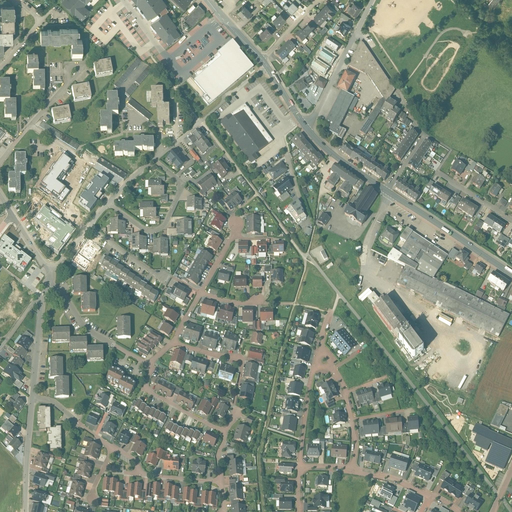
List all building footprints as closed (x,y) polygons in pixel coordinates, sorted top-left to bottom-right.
[(83,5),(88,0),(62,0),(61,2),(81,20),(89,11),(83,5)] [(134,0),(148,19),(159,11),(166,6),(167,5),(163,0),(134,0)] [(287,0),(283,5),(292,14),(299,7),(298,5),(293,1),(292,2),(290,0),(287,0)] [(491,0),(486,7),(491,11),(492,11),(496,5),(500,0),(491,0)] [(336,6),(332,2),(329,4),(336,11),(339,9),(336,6)] [(354,3),(351,7),(349,6),(347,10),(349,11),(356,16),(359,11),(361,8),(354,3)] [(247,4),(245,5),(244,5),(238,12),(245,19),(252,13),(247,8),(249,6),(247,4)] [(327,4),(320,11),(327,16),(328,14),(331,17),(335,13),(333,10),(327,4)] [(14,6),(1,7),(1,16),(1,18),(14,18),(14,6)] [(166,6),(159,11),(162,15),(166,12),(169,10),(166,6)] [(196,7),(196,9),(194,9),(193,11),(192,11),(184,19),(192,27),(204,14),(204,10),(201,10),(201,7),(196,7)] [(327,16),(320,11),(314,17),(320,23),(327,16)] [(169,47),(181,38),(174,29),(177,27),(166,12),(162,15),(151,23),(169,47)] [(342,17),(347,20),(349,17),(342,12),(340,16),(342,17)] [(281,14),(273,21),(279,26),(286,19),(281,14)] [(1,18),(0,18),(0,21),(1,22),(1,30),(12,30),(14,30),(14,18),(1,18)] [(345,23),(342,21),(342,22),(340,25),(341,26),(336,33),(340,35),(344,37),(343,37),(346,33),(350,27),(345,23)] [(274,28),(268,22),(265,26),(267,28),(267,27),(271,31),(274,28)] [(315,29),(308,24),(302,30),(308,36),(315,29)] [(271,31),(267,27),(267,28),(260,35),(266,40),(273,33),(271,31)] [(82,47),(82,40),(76,40),(76,34),(77,34),(79,34),(78,29),(77,29),(59,29),(59,31),(50,31),(50,30),(47,30),(47,31),(40,31),(40,41),(48,41),(48,40),(50,40),(50,41),(53,41),(53,42),(60,42),(60,41),(60,40),(67,40),(67,39),(69,39),(69,40),(71,40),(72,48),(73,50),(72,50),(72,53),(71,53),(71,59),(72,59),(82,59),(82,50),(83,50),(83,47),(82,47)] [(1,30),(0,30),(0,42),(3,42),(12,42),(12,30),(1,30)] [(308,36),(302,30),(295,37),(302,43),(308,36)] [(325,44),(336,52),(340,47),(329,39),(325,44)] [(295,48),(289,42),(282,49),(289,55),(295,48)] [(363,44),(360,42),(348,66),(359,72),(363,69),(387,103),(389,99),(395,90),(363,44)] [(209,106),(253,67),(236,47),(235,47),(234,45),(230,48),(229,47),(227,47),(218,54),(209,62),(195,74),(198,78),(195,82),(207,96),(203,99),(209,106)] [(282,49),(276,56),(278,58),(282,62),(289,55),(282,49)] [(320,56),(331,63),(334,58),(323,51),(320,56)] [(44,73),(38,73),(37,64),(39,64),(39,61),(37,61),(37,54),(34,54),(34,53),(33,53),(33,54),(27,54),(27,62),(28,62),(28,64),(27,64),(27,67),(26,67),(26,73),(27,73),(27,74),(33,74),(33,80),(34,80),(34,83),(33,83),(33,90),(39,89),(39,91),(39,92),(44,92),(44,91),(44,73)] [(137,58),(114,85),(118,89),(142,62),(137,58)] [(110,61),(93,65),(95,77),(112,74),(110,61)] [(313,67),(324,74),(327,69),(316,62),(313,67)] [(149,66),(135,82),(139,85),(153,70),(149,66)] [(356,77),(345,71),(336,88),(343,91),(347,94),(356,77)] [(326,82),(318,78),(315,85),(323,89),(326,82)] [(304,79),(295,84),(300,92),(308,86),(304,79)] [(9,89),(9,82),(0,82),(0,101),(4,102),(4,108),(5,108),(5,111),(4,111),(4,118),(11,118),(11,119),(11,121),(16,121),(15,119),(16,119),(15,102),(9,102),(9,93),(10,93),(10,89),(9,89)] [(133,84),(125,93),(129,97),(137,88),(133,84)] [(88,86),(71,89),(74,101),(90,98),(88,86)] [(163,106),(163,90),(151,90),(152,107),(158,107),(158,111),(158,126),(163,126),(163,125),(170,125),(169,107),(164,107),(164,106),(163,106)] [(343,91),(326,124),(330,126),(338,130),(339,127),(354,98),(347,94),(343,91)] [(118,95),(108,95),(108,103),(109,103),(109,105),(108,105),(108,108),(107,108),(107,115),(102,115),(101,115),(101,122),(102,122),(102,124),(101,124),(101,131),(107,131),(107,132),(108,134),(112,134),(112,132),(112,115),(118,115),(118,105),(119,105),(119,102),(118,102),(118,95)] [(152,116),(131,99),(128,104),(149,120),(152,116)] [(387,103),(381,111),(389,116),(395,108),(397,105),(389,99),(387,103)] [(273,142),(245,104),(231,115),(221,123),(251,164),(257,160),(254,156),(273,142)] [(381,111),(376,107),(369,118),(374,121),(381,111)] [(68,108),(51,111),(54,124),(70,121),(68,108)] [(389,116),(387,120),(393,124),(400,112),(395,108),(389,116)] [(407,116),(402,112),(398,117),(403,121),(405,118),(407,116)] [(374,121),(369,118),(365,124),(364,124),(359,131),(364,135),(365,135),(370,128),(374,121)] [(410,122),(405,118),(403,121),(401,123),(407,127),(410,122)] [(62,134),(42,122),(39,127),(59,139),(62,135),(62,134)] [(346,131),(339,127),(338,130),(330,126),(328,131),(338,136),(337,138),(341,140),(346,131)] [(199,131),(193,135),(198,142),(194,144),(196,146),(199,144),(198,143),(205,138),(199,131)] [(418,136),(411,131),(409,134),(408,133),(407,135),(415,140),(418,136)] [(79,145),(62,135),(59,139),(76,150),(79,145)] [(193,135),(188,139),(185,141),(189,146),(192,144),(193,145),(194,144),(198,142),(193,135)] [(300,135),(292,141),(296,146),(297,146),(304,140),(300,135)] [(415,140),(407,135),(405,137),(406,137),(405,140),(412,145),(415,140)] [(205,138),(198,143),(199,144),(196,146),(203,155),(211,147),(205,138)] [(141,139),(141,140),(134,140),(134,145),(125,146),(125,144),(122,144),(122,146),(115,146),(115,149),(114,149),(114,150),(115,150),(115,156),(123,156),(123,155),(125,155),(125,156),(128,156),(128,157),(135,157),(135,156),(135,151),(142,150),(144,150),(147,150),(147,151),(154,151),(154,150),(154,140),(145,140),(145,139),(141,139)] [(304,140),(297,146),(296,146),(301,152),(309,146),(304,140)] [(412,145),(405,140),(403,142),(402,141),(401,143),(409,149),(412,145)] [(432,146),(425,141),(422,145),(430,151),(432,149),(431,148),(432,146)] [(409,149),(401,143),(400,145),(401,146),(399,148),(406,153),(409,149)] [(346,145),(341,151),(345,154),(350,148),(346,145)] [(430,151),(422,145),(419,149),(426,154),(428,152),(429,153),(430,151)] [(309,146),(301,152),(305,157),(313,151),(309,146)] [(355,152),(350,148),(345,154),(350,158),(355,152)] [(406,153),(399,148),(398,150),(397,149),(395,151),(404,157),(406,153)] [(177,149),(167,157),(173,164),(182,156),(177,149)] [(426,154),(419,149),(416,154),(425,159),(426,157),(425,157),(426,154)] [(194,159),(197,156),(193,150),(189,153),(194,159)] [(363,156),(355,150),(355,152),(350,158),(350,159),(358,164),(363,156)] [(313,151),(305,157),(309,161),(310,161),(317,155),(313,151)] [(404,157),(395,151),(394,153),(395,154),(393,156),(401,161),(403,157),(404,157)] [(323,160),(318,154),(317,155),(310,161),(316,167),(323,160)] [(425,159),(416,154),(414,158),(421,163),(422,161),(424,162),(426,160),(425,159)] [(25,155),(15,156),(15,163),(16,163),(16,165),(15,165),(15,168),(14,168),(14,175),(9,175),(8,175),(8,182),(9,182),(9,184),(8,184),(8,191),(15,191),(15,193),(15,194),(19,194),(19,193),(20,192),(19,176),(20,176),(20,175),(25,175),(25,166),(26,166),(26,163),(25,163),(25,155)] [(45,178),(39,187),(61,204),(69,193),(58,184),(73,164),(62,156),(56,165),(54,164),(48,171),(49,172),(45,178)] [(188,162),(182,156),(173,164),(178,170),(188,162)] [(367,159),(363,156),(358,164),(364,168),(369,160),(370,159),(368,158),(367,159)] [(373,158),(371,162),(369,160),(364,168),(372,173),(371,173),(376,176),(384,181),(389,174),(386,172),(388,169),(386,167),(383,170),(381,169),(382,168),(380,166),(379,167),(373,163),(376,160),(373,158)] [(421,163),(414,158),(411,162),(419,168),(420,166),(419,165),(421,163)] [(215,166),(214,167),(215,168),(218,173),(227,167),(222,161),(215,166)] [(419,168),(411,162),(408,166),(415,171),(417,169),(418,169),(419,168)] [(456,162),(453,167),(454,168),(452,171),(456,174),(456,173),(459,176),(465,167),(456,162)] [(272,170),(268,173),(269,174),(274,180),(287,170),(281,163),(272,170)] [(341,169),(336,165),(331,173),(333,175),(333,176),(332,176),(327,182),(327,183),(331,185),(341,169)] [(483,170),(476,165),(473,170),(476,172),(475,172),(480,175),(483,170)] [(227,167),(218,173),(223,179),(231,172),(227,167)] [(270,167),(263,173),(266,176),(269,174),(268,173),(272,170),(270,167)] [(347,173),(341,169),(331,185),(334,187),(339,180),(338,179),(339,178),(342,181),(347,173)] [(345,184),(344,184),(340,189),(344,192),(348,186),(354,178),(347,173),(342,181),(346,183),(345,184)] [(481,178),(478,176),(472,184),(480,189),(485,181),(488,182),(490,178),(484,173),(481,178)] [(99,200),(102,196),(100,194),(109,182),(100,174),(81,200),(82,201),(80,204),(90,212),(97,202),(95,201),(97,199),(99,200)] [(214,181),(210,175),(204,180),(210,189),(216,184),(214,181)] [(286,178),(273,188),(277,192),(280,196),(281,196),(286,192),(292,188),(289,183),(286,178)] [(354,178),(348,186),(344,192),(348,194),(351,189),(351,188),(351,187),(358,192),(363,184),(354,178)] [(210,189),(204,180),(198,184),(202,190),(204,193),(210,189)] [(410,189),(405,185),(407,181),(404,180),(402,183),(400,182),(395,189),(403,194),(408,197),(415,203),(420,195),(417,193),(419,190),(417,188),(415,191),(413,190),(413,189),(411,188),(410,189)] [(430,181),(425,188),(429,190),(434,183),(430,181)] [(331,185),(327,183),(324,187),(331,191),(334,187),(331,185)] [(442,191),(434,185),(429,192),(438,198),(442,191)] [(503,191),(495,186),(490,194),(495,198),(498,193),(500,195),(503,191)] [(339,188),(336,193),(341,196),(344,192),(340,189),(339,188)] [(366,188),(353,208),(350,206),(345,214),(351,218),(351,220),(354,222),(355,221),(362,226),(367,217),(364,215),(377,196),(373,193),(374,193),(370,190),(370,191),(366,188)] [(451,196),(442,191),(438,198),(446,203),(451,196)] [(290,197),(286,192),(281,196),(280,196),(279,197),(283,202),(290,197)] [(348,194),(344,192),(341,196),(346,200),(349,195),(348,194)] [(234,193),(229,198),(236,206),(241,201),(237,195),(234,193)] [(326,194),(320,204),(325,206),(330,196),(326,194)] [(455,200),(452,204),(456,206),(461,198),(457,196),(455,200)] [(195,198),(187,198),(187,207),(194,207),(194,211),(195,211),(195,209),(202,209),(202,199),(195,199),(195,198)] [(236,206),(229,198),(224,202),(223,202),(226,205),(230,210),(236,206)] [(470,205),(463,200),(458,209),(465,213),(470,205)] [(302,206),(298,201),(286,210),(290,215),(301,207),(302,206)] [(478,209),(470,205),(465,213),(472,218),(478,209)] [(304,211),(301,207),(290,215),(293,219),(302,213),(304,211)] [(43,210),(36,220),(39,222),(38,223),(54,235),(48,242),(53,246),(51,249),(57,253),(73,232),(58,221),(60,218),(50,211),(48,213),(43,210)] [(306,218),(302,213),(293,219),(297,224),(306,218)] [(330,218),(323,214),(318,221),(325,226),(330,218)] [(220,218),(217,216),(211,226),(220,230),(221,227),(222,227),(224,224),(223,224),(225,220),(220,218)] [(489,216),(484,224),(485,224),(482,228),(487,231),(489,227),(492,229),(497,221),(489,216)] [(254,218),(247,218),(247,226),(260,226),(260,218),(254,218)] [(479,220),(475,226),(480,229),(483,223),(479,220)] [(504,226),(497,221),(492,229),(500,234),(504,226)] [(260,226),(247,226),(247,234),(255,234),(260,234),(260,233),(260,226)] [(399,235),(391,230),(390,232),(386,229),(381,237),(392,245),(399,235)] [(407,229),(400,239),(406,243),(412,233),(407,229)] [(448,257),(412,233),(406,243),(401,251),(395,247),(388,258),(405,267),(432,280),(433,279),(445,261),(446,259),(448,257)] [(0,253),(24,271),(31,261),(19,252),(20,250),(16,247),(14,249),(12,247),(14,245),(4,237),(0,242),(0,253)] [(217,239),(213,237),(211,241),(210,240),(209,243),(209,244),(208,247),(216,251),(221,242),(217,239)] [(85,246),(80,253),(84,255),(89,248),(92,250),(94,247),(87,241),(86,242),(87,242),(84,245),(85,246)] [(248,243),(239,243),(239,254),(246,254),(248,254),(248,248),(248,243)] [(266,253),(266,243),(258,243),(258,248),(258,253),(266,253)] [(274,252),(279,252),(280,252),(283,252),(283,243),(273,243),(273,246),(273,252),(274,252)] [(448,257),(451,259),(456,251),(453,249),(448,257)] [(459,254),(456,251),(451,259),(454,261),(456,259),(463,263),(465,261),(467,258),(468,256),(466,254),(461,251),(459,254)] [(206,254),(202,252),(200,257),(208,262),(209,262),(212,258),(206,254)] [(81,255),(74,265),(77,267),(84,257),(81,255)] [(208,262),(200,257),(199,256),(196,261),(206,266),(208,262)] [(112,260),(106,257),(101,266),(107,269),(112,261),(112,260)] [(112,261),(107,269),(107,270),(113,274),(118,265),(118,264),(112,261)] [(206,266),(196,261),(194,266),(203,271),(206,266)] [(467,262),(465,265),(463,267),(469,271),(472,265),(467,262)] [(479,263),(472,272),(476,274),(477,273),(480,275),(485,268),(479,263)] [(118,265),(113,274),(119,278),(123,269),(124,269),(118,265)] [(203,271),(194,266),(191,270),(201,276),(203,271)] [(498,338),(509,315),(503,312),(500,311),(497,309),(433,279),(432,280),(405,267),(397,284),(419,295),(418,298),(498,338)] [(123,269),(119,278),(118,279),(125,282),(129,274),(130,273),(123,269)] [(201,276),(191,270),(188,275),(189,275),(198,280),(201,276)] [(230,274),(220,271),(218,280),(228,282),(230,274)] [(272,272),(272,273),(272,282),(282,282),(282,271),(272,272)] [(501,278),(493,273),(488,281),(492,284),(492,283),(496,286),(501,278)] [(129,274),(125,282),(124,283),(130,286),(135,278),(135,277),(129,274)] [(198,280),(189,275),(187,279),(187,280),(189,281),(196,285),(199,281),(198,280)] [(244,277),(235,277),(235,287),(246,287),(246,281),(246,277),(244,277)] [(86,278),(73,278),(73,295),(82,295),(86,295),(86,278)] [(130,286),(130,287),(136,290),(141,282),(141,281),(135,278),(130,286)] [(261,278),(253,278),(253,287),(261,287),(261,283),(261,278)] [(501,278),(496,286),(500,288),(500,289),(504,292),(509,284),(501,278)] [(136,290),(136,291),(142,294),(146,286),(147,285),(141,282),(136,290)] [(173,291),(171,294),(177,297),(182,288),(176,284),(173,291)] [(146,286),(142,294),(141,295),(147,298),(148,298),(152,290),(153,289),(146,286)] [(182,288),(177,297),(184,301),(186,298),(189,292),(182,288)] [(148,298),(147,298),(147,299),(153,303),(158,293),(152,290),(148,298)] [(484,293),(478,290),(475,296),(481,298),(484,293)] [(377,298),(374,294),(367,299),(374,308),(381,303),(377,298)] [(86,295),(82,295),(83,312),(95,312),(95,295),(86,295)] [(386,299),(382,295),(377,298),(381,303),(386,299)] [(499,298),(496,304),(499,306),(502,307),(505,300),(499,298)] [(401,318),(386,299),(381,303),(374,308),(398,339),(410,330),(401,318)] [(210,303),(204,301),(202,308),(201,313),(207,314),(210,303)] [(216,304),(210,303),(207,314),(213,316),(214,312),(216,305),(216,304)] [(170,309),(164,305),(161,310),(167,314),(168,311),(169,311),(170,309)] [(228,308),(222,306),(219,319),(225,320),(228,308)] [(235,309),(228,308),(225,320),(231,322),(232,317),(235,309)] [(253,309),(243,309),(243,318),(253,318),(253,309)] [(269,310),(267,310),(266,310),(261,310),(261,321),(268,321),(268,320),(273,320),(272,310),(269,310)] [(169,311),(168,311),(167,314),(164,318),(174,323),(178,316),(169,311)] [(415,326),(406,314),(401,318),(410,330),(415,326)] [(312,316),(309,315),(305,326),(315,329),(316,324),(317,325),(318,322),(317,322),(318,317),(312,316)] [(130,319),(117,319),(118,338),(131,338),(130,319)] [(169,328),(164,325),(160,332),(168,336),(172,329),(169,328)] [(194,326),(190,325),(183,338),(190,340),(194,326)] [(201,329),(194,326),(190,340),(197,342),(201,329)] [(347,326),(345,328),(358,345),(360,343),(347,326)] [(69,329),(52,329),(52,342),(69,342),(69,339),(69,329)] [(331,340),(335,345),(347,335),(342,330),(331,340)] [(426,352),(410,330),(398,339),(414,361),(419,358),(417,356),(420,354),(421,355),(426,352)] [(307,332),(303,331),(302,332),(299,343),(310,346),(311,342),(312,342),(313,339),(312,339),(313,334),(307,332)] [(207,333),(204,340),(203,345),(209,347),(213,335),(207,333)] [(158,337),(152,334),(151,334),(149,338),(158,343),(160,344),(162,340),(158,337)] [(224,340),(222,347),(226,349),(226,350),(228,350),(232,336),(226,334),(224,340)] [(262,336),(254,334),(252,343),(260,345),(262,336)] [(219,336),(213,335),(209,347),(215,349),(217,344),(219,336)] [(351,340),(347,335),(335,345),(340,350),(351,340)] [(238,338),(232,336),(228,350),(229,351),(230,350),(234,351),(237,344),(239,338),(238,338)] [(31,343),(22,337),(22,338),(23,338),(17,345),(16,345),(19,347),(25,351),(31,343)] [(158,343),(149,338),(148,337),(145,341),(154,346),(156,347),(158,343)] [(86,339),(69,339),(69,342),(69,352),(86,351),(86,348),(86,339)] [(154,346),(145,341),(144,340),(142,344),(150,349),(152,350),(154,346)] [(356,346),(351,340),(340,350),(345,356),(356,346)] [(150,349),(142,344),(140,343),(138,347),(141,349),(148,353),(150,349)] [(25,351),(19,347),(19,348),(14,355),(13,354),(13,355),(15,357),(21,361),(27,353),(25,351)] [(103,347),(86,348),(86,351),(87,360),(104,360),(103,347)] [(261,351),(250,349),(248,358),(255,359),(261,361),(261,360),(262,354),(264,353),(264,352),(263,351),(262,351),(261,351)] [(298,349),(295,360),(307,363),(309,352),(298,349)] [(184,354),(176,351),(175,353),(174,353),(171,362),(174,363),(173,367),(180,369),(180,368),(181,365),(182,361),(185,354),(184,354)] [(21,361),(15,357),(9,365),(18,371),(24,363),(21,361)] [(62,359),(49,359),(50,379),(55,378),(62,378),(62,359)] [(197,360),(194,359),(191,370),(198,372),(201,360),(198,359),(197,360)] [(205,361),(201,360),(198,372),(204,374),(208,363),(205,362),(205,361)] [(251,365),(247,364),(246,371),(256,373),(258,366),(251,365)] [(18,371),(9,365),(3,373),(14,382),(16,380),(20,382),(22,379),(19,377),(22,374),(18,371)] [(226,367),(222,366),(219,376),(225,377),(228,366),(226,365),(226,367)] [(230,366),(228,366),(225,377),(232,380),(233,376),(235,370),(229,368),(230,366)] [(293,377),(303,380),(306,369),(295,367),(293,377)] [(115,370),(112,369),(107,379),(110,380),(110,382),(116,385),(116,384),(119,385),(120,385),(123,378),(125,375),(122,374),(122,372),(115,369),(115,370)] [(256,373),(246,371),(244,378),(248,379),(255,380),(256,373)] [(235,376),(233,376),(232,380),(231,383),(233,384),(236,385),(239,375),(235,374),(235,376)] [(62,378),(55,378),(56,398),(68,397),(68,378),(62,378)] [(134,382),(126,378),(126,379),(123,378),(120,385),(119,385),(118,388),(121,390),(121,391),(127,394),(127,393),(131,395),(136,385),(133,383),(134,382)] [(16,380),(14,382),(12,384),(19,390),(23,385),(20,382),(16,380)] [(323,381),(316,385),(318,389),(322,387),(325,386),(323,381)] [(160,382),(159,382),(157,385),(155,390),(163,394),(167,386),(160,382)] [(287,395),(300,397),(302,385),(289,383),(287,395)] [(325,386),(322,387),(325,394),(334,389),(331,383),(325,386)] [(388,385),(384,386),(384,385),(381,386),(381,387),(377,388),(379,393),(380,398),(381,398),(391,395),(388,385)] [(174,389),(167,386),(163,394),(170,398),(173,393),(174,390),(174,389)] [(252,389),(242,386),(240,397),(250,399),(252,389)] [(334,389),(325,394),(328,401),(332,399),(338,396),(334,389)] [(370,390),(363,392),(366,402),(373,400),(372,397),(370,390)] [(363,392),(356,394),(359,402),(359,404),(360,404),(366,402),(363,392)] [(181,393),(179,396),(176,401),(184,405),(188,397),(181,393)] [(108,402),(109,399),(101,395),(97,404),(105,408),(108,402)] [(196,400),(188,397),(184,405),(192,409),(194,405),(196,401),(196,400)] [(210,405),(203,401),(198,411),(200,412),(200,413),(202,414),(203,413),(206,415),(209,411),(208,410),(211,406),(214,407),(218,400),(213,398),(210,405)] [(24,404),(17,399),(16,401),(13,405),(11,408),(18,413),(24,404)] [(229,402),(222,399),(219,404),(220,404),(221,404),(227,407),(229,402)] [(332,399),(328,401),(325,402),(327,407),(334,403),(332,399)] [(143,402),(138,400),(137,402),(134,407),(139,410),(142,403),(142,404),(143,402)] [(299,402),(287,400),(285,412),(297,413),(299,402)] [(142,404),(142,403),(139,410),(138,411),(143,414),(146,407),(147,406),(142,404)] [(113,407),(110,412),(122,417),(125,410),(123,409),(124,407),(120,406),(120,407),(114,404),(113,407)] [(227,407),(221,404),(220,404),(219,408),(219,409),(219,411),(217,410),(215,414),(223,419),(229,408),(227,407)] [(500,405),(490,425),(499,429),(509,409),(500,405)] [(146,407),(143,414),(142,415),(147,418),(148,416),(151,410),(146,407)] [(54,428),(54,429),(51,429),(50,409),(46,409),(46,408),(39,408),(39,414),(37,414),(38,426),(39,426),(39,431),(46,431),(46,430),(50,430),(50,433),(48,433),(49,446),(50,445),(50,451),(57,451),(57,450),(62,450),(61,428),(54,428)] [(152,408),(151,410),(148,416),(153,419),(157,411),(152,408)] [(157,411),(153,419),(157,421),(161,413),(157,411)] [(166,416),(161,413),(157,421),(162,424),(165,417),(166,416)] [(91,414),(87,422),(95,426),(96,423),(99,418),(91,414)] [(335,416),(334,416),(334,419),(333,421),(333,423),(335,425),(335,424),(335,425),(345,424),(344,420),(345,420),(346,418),(345,415),(344,414),(343,415),(335,416)] [(286,418),(284,418),(282,430),(294,432),(296,419),(295,419),(286,418)] [(417,418),(408,419),(408,425),(409,431),(418,430),(417,418)] [(393,420),(386,421),(386,427),(387,433),(394,432),(393,420)] [(401,420),(393,420),(394,432),(401,431),(402,431),(401,425),(401,420)] [(19,432),(7,421),(1,427),(6,431),(8,433),(13,438),(19,432)] [(370,422),(363,423),(364,429),(364,435),(365,435),(371,434),(370,422)] [(377,422),(370,422),(371,434),(378,434),(378,429),(377,422)] [(103,433),(112,437),(116,427),(107,423),(106,426),(103,433)] [(170,423),(165,430),(170,433),(174,425),(170,423)] [(179,428),(174,425),(170,433),(175,435),(179,428)] [(503,470),(511,452),(508,451),(511,443),(511,441),(488,431),(488,430),(476,425),(472,433),(477,435),(474,442),(477,444),(475,446),(487,451),(490,444),(493,445),(485,462),(503,470)] [(250,430),(238,426),(237,429),(236,433),(248,436),(250,430)] [(184,430),(179,428),(175,435),(180,438),(181,436),(184,430)] [(189,431),(184,429),(184,430),(181,436),(186,439),(186,438),(189,431)] [(195,432),(190,430),(189,431),(186,438),(191,440),(192,439),(195,432)] [(125,431),(124,432),(123,431),(119,441),(119,442),(120,443),(122,444),(123,444),(126,445),(129,441),(131,435),(128,434),(128,433),(125,431)] [(200,433),(195,431),(195,432),(192,439),(196,441),(197,441),(200,434),(200,433)] [(218,437),(211,433),(208,440),(207,443),(214,446),(218,437)] [(248,436),(236,433),(235,437),(234,440),(246,443),(248,436)] [(140,438),(136,436),(132,443),(135,444),(136,442),(138,443),(140,438)] [(20,445),(14,439),(8,446),(13,450),(14,452),(16,450),(20,445)] [(138,443),(136,442),(135,444),(132,452),(141,457),(146,447),(138,443)] [(91,444),(88,443),(86,450),(99,453),(100,450),(99,449),(100,446),(91,444)] [(295,444),(283,443),(283,446),(282,447),(282,450),(283,451),(282,451),(283,451),(283,454),(289,454),(289,452),(290,451),(292,451),(292,452),(294,452),(295,444)] [(319,446),(308,445),(308,450),(309,450),(309,456),(319,457),(319,450),(319,446)] [(343,447),(332,446),(332,457),(342,458),(343,447)] [(163,451),(157,449),(155,456),(158,457),(157,459),(161,460),(163,451)] [(99,453),(86,450),(85,456),(84,457),(87,457),(96,460),(97,457),(98,457),(99,453)] [(367,452),(365,456),(364,461),(372,463),(374,453),(367,452)] [(381,455),(374,453),(372,463),(379,465),(380,459),(381,455)] [(46,456),(39,454),(37,460),(47,464),(50,458),(50,457),(46,456)] [(155,456),(150,454),(146,464),(155,467),(157,459),(158,457),(155,456)] [(400,458),(392,455),(389,467),(397,469),(400,458)] [(166,458),(165,458),(165,461),(164,469),(171,470),(172,459),(166,458)] [(409,461),(400,458),(397,469),(405,472),(409,461)] [(179,459),(172,459),(171,470),(178,470),(179,459)] [(47,464),(37,460),(34,466),(42,469),(45,470),(47,464)] [(201,461),(197,460),(197,461),(193,461),(193,465),(192,465),(192,469),(192,473),(196,473),(196,474),(200,475),(200,474),(205,474),(205,470),(206,466),(205,466),(206,462),(201,462),(201,461)] [(241,461),(229,462),(230,465),(229,465),(229,469),(242,468),(241,461)] [(84,464),(81,463),(79,469),(90,472),(92,466),(84,464)] [(292,466),(279,465),(278,468),(280,468),(279,473),(291,474),(292,466)] [(420,465),(415,476),(421,479),(427,467),(423,465),(423,466),(420,465)] [(427,467),(421,479),(428,482),(433,471),(430,469),(430,468),(427,467)] [(440,470),(435,468),(432,476),(436,478),(440,470)] [(90,472),(79,469),(78,475),(78,476),(81,477),(89,479),(90,472)] [(450,475),(444,472),(440,480),(445,483),(447,479),(450,475)] [(46,477),(37,474),(33,484),(44,487),(47,479),(47,478),(46,477)] [(327,478),(318,477),(318,486),(327,486),(327,478)] [(447,479),(445,483),(441,488),(450,494),(455,485),(447,479)] [(77,483),(73,482),(72,488),(83,492),(84,485),(77,483)] [(284,483),(282,483),(282,484),(282,485),(281,486),(280,488),(281,489),(281,491),(285,491),(286,492),(288,492),(289,492),(292,492),(293,483),(284,483)] [(394,489),(385,485),(383,489),(383,490),(382,491),(380,496),(390,501),(392,496),(391,496),(394,489)] [(464,490),(455,485),(450,494),(458,499),(462,494),(464,490)] [(83,492),(72,488),(70,495),(73,496),(81,498),(83,492)] [(469,488),(464,496),(469,498),(471,494),(471,495),(474,491),(469,488)] [(47,495),(35,492),(34,492),(33,492),(32,495),(32,496),(33,496),(34,498),(42,500),(45,501),(47,501),(48,500),(49,498),(48,496),(47,496),(47,495)] [(420,499),(409,494),(405,501),(417,506),(420,499)] [(471,495),(471,494),(469,498),(465,504),(469,507),(473,510),(474,510),(476,511),(482,503),(478,500),(479,499),(475,497),(471,495)] [(328,502),(328,497),(315,497),(315,500),(314,500),(313,501),(313,503),(314,505),(315,505),(315,507),(315,508),(317,508),(319,508),(319,507),(321,507),(322,508),(324,508),(325,507),(325,502),(328,502)] [(291,500),(280,500),(280,509),(291,509),(292,508),(292,505),(291,504),(291,500)] [(372,500),(370,505),(379,508),(381,503),(372,500)] [(414,511),(417,506),(405,501),(402,508),(410,511),(414,511)]
